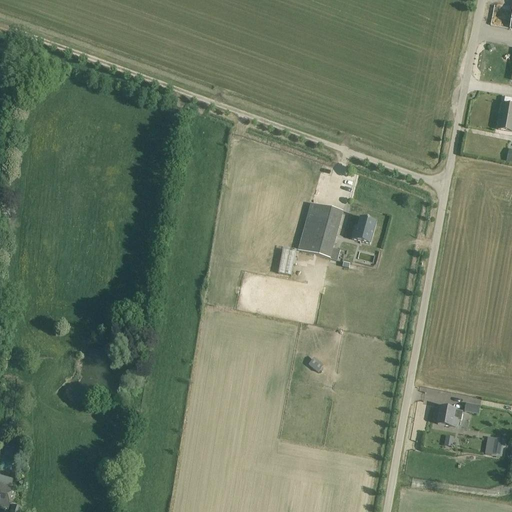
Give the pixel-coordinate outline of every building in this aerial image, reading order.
[(511,99),(504,98),(504,99),(503,105),(502,105),(498,131),(511,133),(511,99)] [(244,152),(243,157),(258,161),(259,156),(244,152)] [(306,201),(255,191),(240,267),(291,277),(306,201)] [(343,213),(312,205),(299,252),(330,261),(343,213)] [(358,228),(355,228),(352,241),(370,246),(376,223),(361,219),(358,228)] [(329,327),(330,319),(317,317),(317,326),(329,327)] [(18,371),(2,370),(1,385),(13,386),(14,378),(18,379),(18,371)] [(261,395),(268,405),(276,399),(268,389),(261,395)] [(479,416),(481,407),(466,405),(465,413),(479,416)] [(461,422),(463,413),(441,409),(438,425),(457,428),(458,422),(461,422)] [(502,458),(505,441),(488,439),(485,455),(502,458)] [(0,506),(8,509),(14,486),(0,482),(0,506)]
